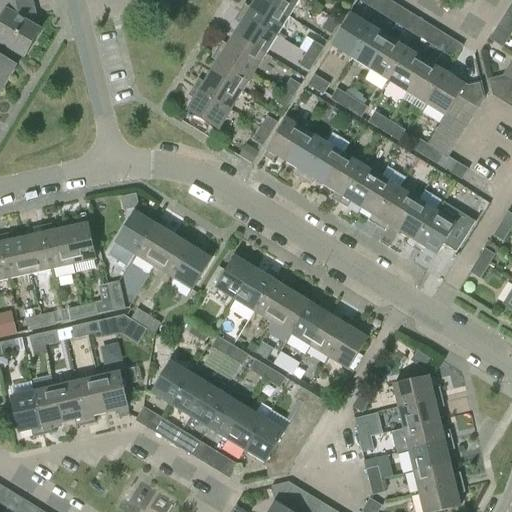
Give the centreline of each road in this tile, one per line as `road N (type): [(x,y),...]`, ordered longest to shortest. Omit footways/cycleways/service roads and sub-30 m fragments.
road 1 (residential): [(410,303),(197,174),(110,165)]
road 2 (residential): [(0,463),(130,434),(227,496),(218,511)]
road 3 (residential): [(300,478),(410,303)]
road 4 (residential): [(110,165),(78,11)]
road 5 (residential): [(503,0),(476,42),(407,0)]
